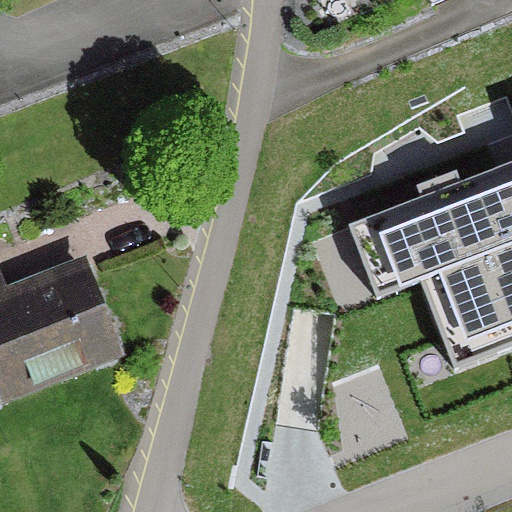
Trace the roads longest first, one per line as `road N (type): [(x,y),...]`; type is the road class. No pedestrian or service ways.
road 1 (residential): [(266,0),(231,205),(151,511)]
road 2 (residential): [(368,511),(511,456)]
